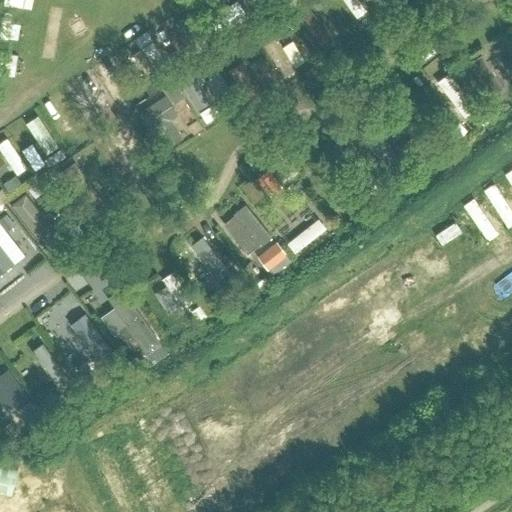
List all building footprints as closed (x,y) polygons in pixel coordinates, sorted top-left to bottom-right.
[(336,0),(352,16),(369,0),(336,0)] [(309,9),(293,17),(307,48),(323,41),(309,9)] [(275,76),(302,65),(287,31),(261,42),(275,76)] [(224,68),(229,89),(247,85),(242,64),(224,68)] [(110,102),(122,94),(108,74),(97,81),(110,102)] [(194,82),(182,87),(192,114),(205,109),(194,82)] [(165,151),(183,139),(170,119),(178,114),(166,96),(140,114),(165,151)] [(33,115),(19,123),(38,154),(52,146),(33,115)] [(53,136),(65,130),(58,118),(47,124),(53,136)] [(3,135),(0,137),(0,157),(12,175),(24,168),(3,135)] [(375,140),(351,161),(376,189),(400,168),(375,140)] [(0,182),(10,176),(1,160),(0,160),(0,182)] [(324,212),(337,203),(319,176),(306,184),(324,212)] [(50,228),(25,195),(11,205),(37,238),(50,228)] [(62,322),(84,349),(96,339),(74,312),(62,322)] [(38,339),(27,347),(54,385),(65,377),(38,339)] [(0,350),(0,378),(13,399),(26,392),(1,350),(0,350)]
